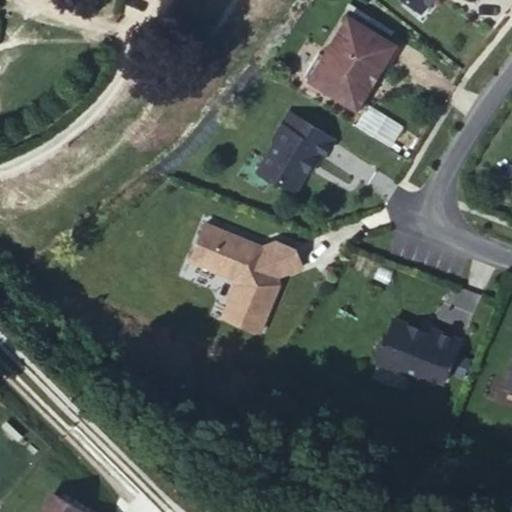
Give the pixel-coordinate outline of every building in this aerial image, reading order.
[(409,0),(423,11),(431,0),(409,0)] [(401,47),(350,15),(330,49),(312,78),(360,107),(387,64),(390,66),(401,47)] [(307,75),(312,78),(330,49),(324,47),(307,75)] [(272,143),(255,171),(275,183),(279,181),(293,190),(305,171),(314,157),(318,160),(332,138),(288,112),(272,139),(272,143)] [(305,171),(310,174),(318,160),(314,157),(305,171)] [(257,241),(213,224),(198,261),(240,277),(243,284),(230,317),(267,331),(285,284),(279,282),(281,275),(289,273),(309,266),(301,249),(282,241),(269,247),(264,248),(259,246),(257,241)] [(279,282),(285,284),(289,273),(281,275),(279,282)] [(423,327),(402,320),(394,342),(390,340),(384,356),(387,363),(423,376),(429,373),(450,380),(465,337),(437,327),(435,334),(424,330),(423,327)] [(496,377),(498,387),(511,391),(511,348),(508,347),(496,377)] [(93,511),(52,488),(37,511),(93,511)]
